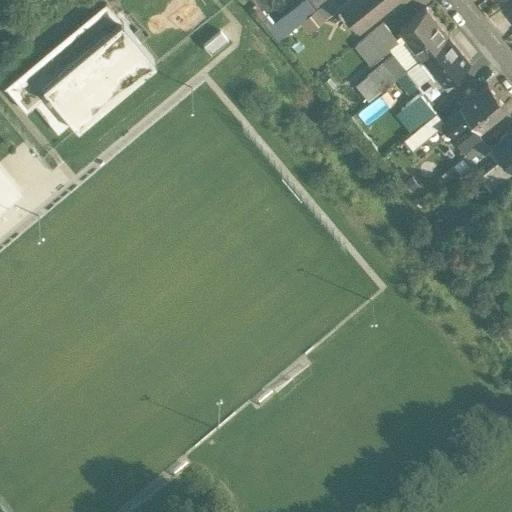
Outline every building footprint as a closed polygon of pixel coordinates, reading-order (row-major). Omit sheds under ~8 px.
[(307,0),(315,10),(327,0),(307,0)] [(327,0),(315,10),(324,20),(341,6),(340,5),(345,0),(327,0)] [(381,9),(373,0),(345,0),(340,5),(341,6),(358,27),(381,9)] [(373,0),(381,9),(391,0),(373,0)] [(391,0),(386,5),(393,13),(409,0),(391,0)] [(105,3),(5,87),(25,112),(45,95),(48,99),(50,97),(42,87),(120,22),(105,3)] [(425,9),(398,31),(401,34),(420,58),(421,57),(447,37),(447,36),(425,9)] [(120,22),(42,87),(50,97),(77,129),(155,63),(120,22)] [(382,23),(355,45),(370,64),(388,49),(398,42),(395,38),(382,23)] [(203,44),(211,53),(226,40),(219,31),(203,44)] [(420,58),(401,34),(395,38),(398,42),(388,49),(393,54),(406,70),(420,58)] [(447,37),(421,57),(446,88),(456,80),(452,76),(468,63),(447,37)] [(406,70),(393,54),(383,62),(396,78),(406,70)] [(418,85),(406,70),(396,78),(408,93),(418,85)] [(487,86),(474,96),(470,91),(463,97),(467,102),(440,125),(449,135),(469,119),(479,131),(506,109),(487,86)] [(435,113),(419,93),(401,109),(416,128),(435,113)] [(511,129),(488,149),(487,150),(487,151),(496,162),(478,176),(489,190),(511,170),(511,129)] [(473,132),(457,145),(465,155),(481,141),(473,132)] [(465,155),(461,158),(469,166),(487,151),(487,150),(488,149),(481,141),(465,155)] [(0,206),(18,191),(0,169),(0,206)] [(484,207),(471,217),(478,225),(490,214),(484,207)]
